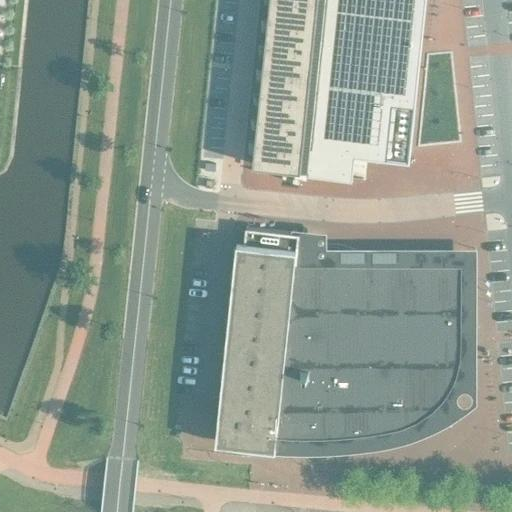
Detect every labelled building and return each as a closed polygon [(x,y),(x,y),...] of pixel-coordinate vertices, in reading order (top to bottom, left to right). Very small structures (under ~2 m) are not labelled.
[(327,151),(354,154),(365,155),(407,160),(423,5),(423,0),(268,0),(252,165),(254,165),(300,170),(302,149),(327,151)] [(295,262),(297,251),(298,233),(245,228),(243,244),(235,243),(215,443),(275,449),(276,441),(279,441),(295,262)] [(464,353),(464,262),(295,262),(279,441),(295,443),(305,443),(316,443),(326,443),(336,442),(346,441),(356,440),(367,438),(379,435),(390,433),(402,429),(413,426),(424,421),(430,417),(435,413),(440,408),(445,403),(449,397),(453,391),(456,384),(459,377),(462,369),(463,361),(464,353)] [(487,429),(472,431),(474,455),(490,453),(487,429)] [(395,453),(394,473),(426,475),(427,455),(395,453)]
